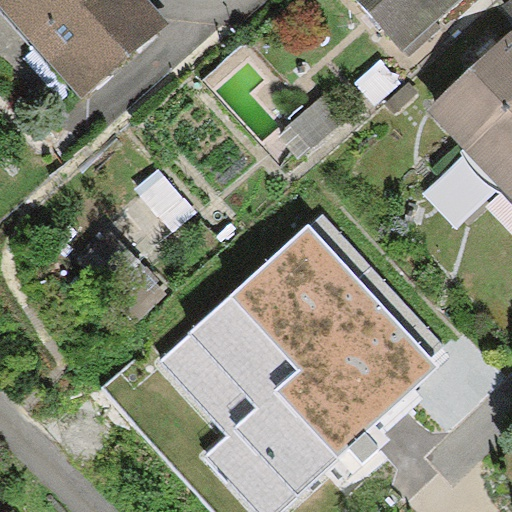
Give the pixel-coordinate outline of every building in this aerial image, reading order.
[(0,0),(0,2),(82,98),(168,25),(146,0),(0,0)] [(354,0),(403,52),(459,0),(354,0)] [(511,36),(428,113),(511,203),(511,36)] [(317,120),(283,149),(299,167),(333,138),(317,120)] [(174,182),(155,194),(182,235),(200,223),(174,182)] [(442,366),(311,223),(161,360),(228,433),(207,452),(261,511),(282,511),(339,460),(375,428),(414,392),(442,366)] [(103,265),(78,293),(128,338),(153,310),(103,265)]
